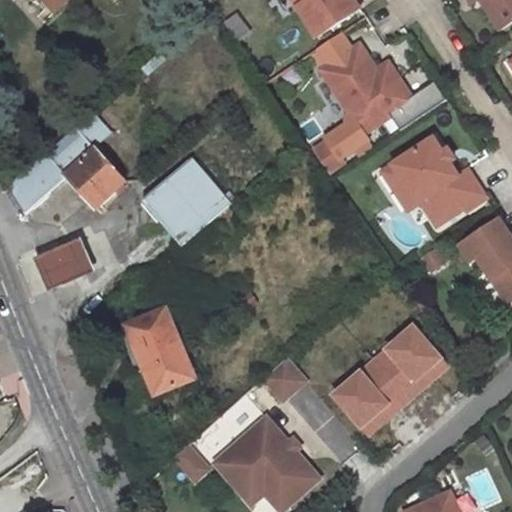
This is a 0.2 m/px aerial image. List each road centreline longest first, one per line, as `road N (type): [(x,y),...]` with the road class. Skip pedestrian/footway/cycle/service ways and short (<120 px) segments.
road 1 (residential): [(511,382),(367,511)]
road 2 (residential): [(414,0),(511,148)]
road 3 (tertiary): [(0,277),(56,421)]
